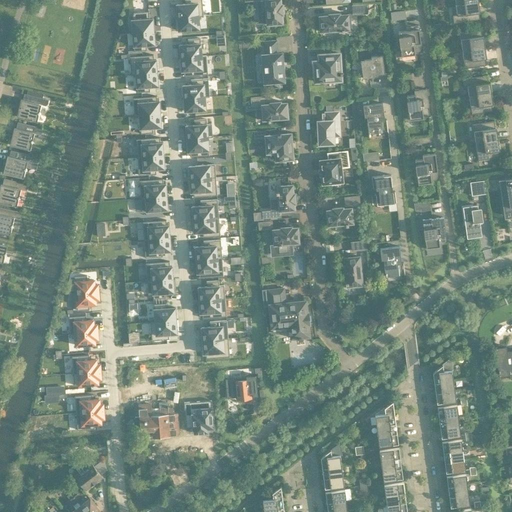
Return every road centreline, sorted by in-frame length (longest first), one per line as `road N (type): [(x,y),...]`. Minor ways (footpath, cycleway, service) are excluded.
road 1 (residential): [(107,352),(189,346),(163,0)]
road 2 (residential): [(351,366),(325,330),(295,0)]
road 3 (residential): [(157,511),(351,366)]
road 4 (residential): [(351,366),(457,280),(511,259)]
road 5 (residential): [(107,352),(117,511)]
road 6 (residential): [(432,511),(413,371)]
road 7 (unknown): [(214,469),(192,413),(189,346)]
